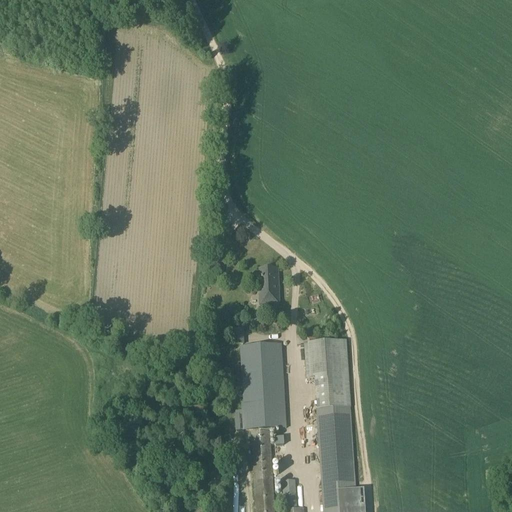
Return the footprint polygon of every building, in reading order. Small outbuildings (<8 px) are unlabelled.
[(259,306),(279,305),(277,270),(258,271),(259,306)] [(230,346),(244,346),(244,330),(230,330),(230,346)] [(364,511),(363,487),(354,488),(350,408),(346,344),(305,346),(307,379),(321,378),(322,410),(317,410),(321,511),(364,511)] [(241,405),(241,412),(235,412),(235,416),(242,416),(243,432),(286,429),(284,393),(281,347),(281,345),(239,348),(243,405),(241,405)] [(274,511),(270,433),(250,434),(255,511),(274,511)] [(297,510),(295,482),(282,483),(283,511),(303,511),(304,510),(297,510)]
